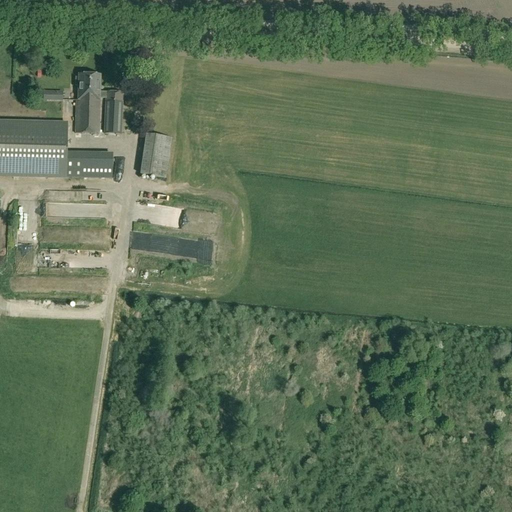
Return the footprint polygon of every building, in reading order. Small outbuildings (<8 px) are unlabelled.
[(77,101),(76,135),(100,135),(101,99),(107,99),(106,135),(122,135),(123,93),(100,93),(101,75),(79,75),(78,101),(77,101)] [(67,154),(68,125),(0,123),(0,176),(83,178),(83,155),(67,154)] [(152,175),(167,177),(173,139),(157,137),(152,175)] [(118,184),(126,185),(127,170),(118,169),(118,184)] [(40,286),(39,280),(20,281),(20,294),(63,293),(63,286),(40,286)] [(76,284),(68,283),(67,290),(75,291),(76,284)]
